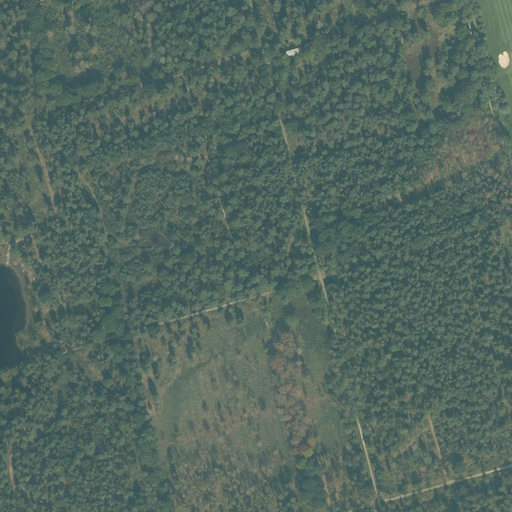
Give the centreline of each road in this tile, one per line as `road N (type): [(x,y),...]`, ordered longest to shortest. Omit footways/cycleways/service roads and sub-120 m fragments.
road 1 (track): [(381,503),(262,51)]
road 2 (track): [(468,0),(511,151)]
road 3 (track): [(143,82),(0,125)]
road 4 (track): [(511,467),(381,503)]
